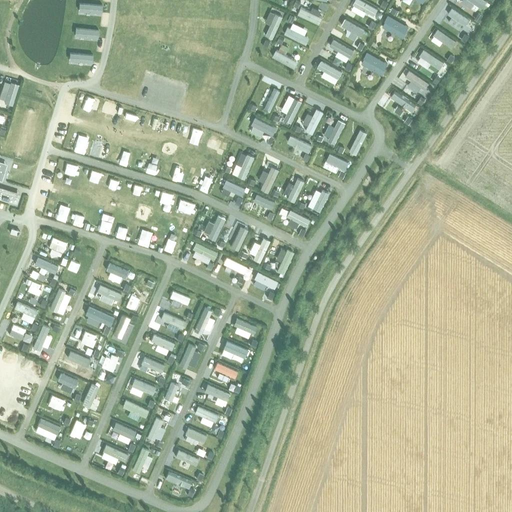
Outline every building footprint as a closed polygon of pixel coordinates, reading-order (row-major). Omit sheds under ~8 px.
[(101,10),(101,2),(77,1),(77,9),(101,10)] [(73,34),(94,36),(95,27),(74,26),(73,34)] [(89,62),(90,53),(68,49),(67,58),(89,62)] [(451,54),(447,60),(451,63),(455,57),(451,54)] [(0,98),(11,101),(16,82),(3,78),(0,87),(0,98)] [(337,83),(334,89),(338,92),(342,86),(337,83)] [(422,96),(418,102),(422,105),(426,98),(422,96)] [(409,116),(404,122),(408,124),(413,119),(409,116)] [(17,195),(0,189),(0,198),(15,203),(17,195)] [(58,252),(62,238),(51,235),(47,249),(58,252)] [(242,251),(239,257),(245,260),(248,253),(242,251)] [(37,255),(33,267),(47,271),(50,259),(37,255)] [(65,266),(74,270),(78,261),(69,257),(65,266)] [(40,273),(37,279),(43,281),(46,275),(40,273)] [(50,303),(60,307),(63,298),(53,294),(50,303)] [(30,317),(35,305),(21,299),(16,311),(30,317)] [(17,321),(26,324),(28,318),(20,315),(17,321)] [(11,322),(7,331),(19,336),(23,326),(11,322)] [(35,335),(46,339),(50,330),(38,326),(35,335)] [(34,346),(31,352),(39,355),(41,349),(34,346)] [(0,409),(0,417),(5,420),(6,418),(14,421),(23,402),(14,398),(14,397),(7,394),(0,409)]
